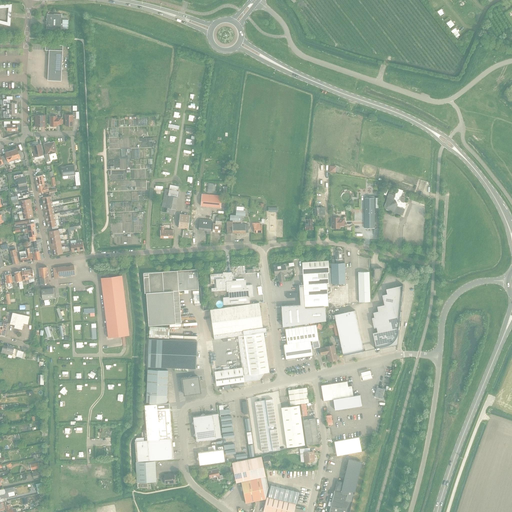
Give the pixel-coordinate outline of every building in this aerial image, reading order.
[(0,23),(10,26),(12,4),(0,4),(0,23)] [(46,21),(61,22),(62,14),(47,14),(46,21)] [(61,29),(61,22),(46,21),(46,29),(61,29)] [(48,80),(61,81),(63,45),(46,45),(45,50),(49,50),(48,80)] [(7,108),(17,108),(17,103),(10,103),(10,99),(3,99),(3,105),(7,105),(7,108)] [(17,108),(7,108),(7,111),(3,111),(3,117),(10,117),(10,114),(17,114),(17,108)] [(65,115),(65,126),(73,126),(73,119),(76,119),(76,112),(73,112),(73,115),(65,115)] [(35,116),(35,126),(45,126),(45,115),(35,116)] [(61,118),(57,118),(57,116),(50,116),(50,126),(57,126),(57,124),(61,124),(61,118)] [(17,124),(10,124),(10,121),(4,121),(4,127),(7,127),(7,131),(17,131),(17,129),(18,129),(18,127),(17,126),(17,124)] [(54,142),(47,144),(47,142),(44,143),(46,154),(44,154),(46,162),(50,161),(49,154),(56,152),(54,142)] [(32,146),(35,157),(43,155),(40,144),(32,146)] [(11,150),(14,160),(20,158),(20,159),(23,158),(21,151),(18,152),(16,147),(13,148),(13,149),(11,150)] [(14,160),(11,150),(9,151),(8,150),(5,151),(6,156),(4,157),(6,164),(9,163),(8,162),(14,160)] [(79,172),(75,172),(74,165),(69,166),(61,167),(62,176),(63,178),(64,179),(67,178),(68,177),(68,175),(75,174),(76,185),(80,185),(79,172)] [(19,187),(27,185),(26,178),(24,178),(23,174),(14,175),(14,179),(17,178),(19,187)] [(37,185),(44,183),(44,181),(46,180),(46,177),(43,178),(43,175),(35,176),(37,185)] [(44,183),(37,185),(39,193),(49,191),(48,186),(45,186),(44,183)] [(207,193),(216,193),(216,190),(215,190),(215,184),(208,183),(207,193)] [(27,185),(19,187),(20,193),(17,194),(18,199),(27,197),(26,192),(28,192),(27,185)] [(179,192),(178,192),(179,187),(170,185),(169,190),(165,189),(164,192),(162,192),(162,197),(163,198),(161,206),(167,207),(166,212),(174,214),(179,192)] [(405,198),(401,196),(403,190),(397,188),(395,194),(389,192),(387,197),(387,198),(383,208),(394,212),(402,216),(406,206),(405,205),(406,203),(403,203),(405,198)] [(201,206),(221,208),(222,195),(202,194),(201,206)] [(44,204),(52,203),(51,196),(43,197),(44,204)] [(364,198),(364,228),(374,228),(374,198),(364,198)] [(21,207),(31,205),(30,199),(20,201),(21,205),(18,206),(18,208),(21,207)] [(19,213),(32,211),(31,205),(21,207),(22,211),(19,212),(19,213)] [(239,216),(245,216),(246,211),(243,210),(244,207),(236,207),(236,215),(230,215),(230,220),(239,221),(239,216)] [(32,211),(19,213),(20,217),(14,218),(15,221),(24,219),(33,217),(32,211)] [(178,228),(188,229),(190,215),(180,214),(178,228)] [(221,221),(219,221),(220,218),(216,217),(216,221),(215,223),(213,223),(212,231),(220,232),(221,221)] [(344,219),(339,219),(339,217),(331,217),(332,228),(339,228),(339,225),(344,225),(344,219)] [(206,234),(210,234),(211,220),(199,219),(198,230),(206,231),(206,234)] [(313,223),(312,223),(312,219),(304,219),(305,226),(303,226),(303,230),(313,229),(313,223)] [(245,224),(232,224),(232,221),(227,221),(227,233),(245,232),(245,224)] [(22,232),(26,231),(35,230),(34,223),(27,224),(28,229),(26,229),(25,228),(22,229),(22,232)] [(262,224),(260,225),(260,223),(251,223),(252,227),(254,227),(254,232),(262,232),(262,224)] [(59,235),(59,231),(62,231),(62,228),(58,229),(58,230),(49,231),(50,237),(59,235)] [(188,238),(191,238),(192,230),(183,229),(182,237),(188,238)] [(32,241),(36,240),(35,236),(36,236),(35,230),(26,231),(26,233),(29,233),(30,241),(32,241)] [(60,241),(60,237),(63,237),(63,234),(59,235),(50,237),(51,243),(60,241)] [(61,247),(61,243),(64,242),(64,240),(60,241),(51,243),(52,249),(61,247)] [(9,248),(13,264),(19,263),(15,246),(9,248)] [(61,247),(52,249),(53,255),(63,254),(62,249),(65,248),(65,246),(61,247)] [(25,249),(27,261),(34,260),(33,253),(30,253),(29,248),(25,249)] [(303,285),(305,307),(325,305),(328,305),(327,283),(328,283),(328,272),(329,272),(328,260),(302,262),(303,285)] [(381,262),(376,261),(372,273),(380,273),(381,262)] [(331,263),(332,283),(345,283),(344,263),(331,263)] [(283,275),(285,274),(284,265),(274,267),(275,275),(278,274),(278,276),(279,281),(284,280),(283,275)] [(74,266),(53,268),(54,278),(75,276),(74,266)] [(39,268),(41,287),(45,287),(45,283),(49,282),(47,267),(39,268)] [(148,325),(175,323),(173,291),(198,289),(197,269),(143,273),(144,293),(146,293),(148,325)] [(349,297),(349,300),(360,299),(360,269),(349,269),(349,297)] [(12,276),(13,281),(16,281),(16,282),(19,281),(20,286),(20,289),(24,288),(23,287),(20,271),(14,272),(15,276),(12,276)] [(246,280),(232,281),(232,272),(225,272),(225,273),(210,274),(211,284),(214,283),(215,288),(226,287),(227,291),(228,291),(229,297),(223,297),(223,305),(250,303),(249,297),(253,297),(252,285),(246,285),(246,280)] [(123,274),(101,277),(108,336),(129,333),(123,274)] [(392,287),(393,283),(376,286),(378,291),(373,292),(375,301),(368,303),(369,308),(364,309),(365,314),(362,314),(364,325),(367,325),(368,329),(363,330),(366,345),(370,345),(370,346),(387,342),(389,324),(390,324),(391,319),(390,318),(390,314),(391,314),(391,309),(390,308),(391,303),(392,298),(393,293),(393,287),(392,287)] [(326,320),(325,305),(305,307),(303,285),(299,285),(300,305),(281,306),(283,326),(326,320)] [(56,288),(41,290),(42,301),(54,299),(54,298),(57,298),(56,288)] [(259,303),(210,310),(214,339),(237,336),(244,382),(270,378),(263,332),(266,332),(266,327),(263,327),(259,303)] [(355,310),(334,315),(343,355),(349,354),(356,353),(362,352),(362,351),(365,350),(363,350),(355,310)] [(23,323),(28,324),(29,316),(12,312),(10,324),(15,325),(14,328),(22,329),(23,323)] [(312,340),(318,339),(316,325),(285,329),(287,343),(312,340)] [(149,337),(169,338),(169,327),(149,326),(149,337)] [(149,339),(148,366),(183,368),(196,368),(197,341),(149,339)] [(310,341),(312,340),(287,343),(287,344),(284,344),(286,359),(312,355),(310,341)] [(12,355),(14,347),(8,345),(7,346),(3,345),(1,353),(12,355)] [(329,361),(337,359),(334,346),(320,349),(321,355),(328,353),(328,356),(329,361)] [(240,356),(216,359),(220,385),(244,382),(240,356)] [(146,395),(146,402),(153,403),(153,395),(167,396),(168,370),(147,369),(146,395)] [(361,371),(363,379),(372,377),(370,369),(361,371)] [(182,379),(184,395),(197,393),(200,390),(198,376),(182,379)] [(347,381),(321,385),(323,401),(333,400),(335,409),(361,406),(359,394),(353,395),(351,386),(348,386),(347,381)] [(378,387),(375,397),(376,397),(382,399),(384,391),(384,388),(378,387)] [(288,390),(290,405),(309,402),(307,388),(299,389),(288,390)] [(135,441),(136,461),(173,458),(172,438),(169,408),(169,403),(157,404),(144,405),(145,414),(147,440),(144,440),(144,437),(137,438),(135,440),(135,441)] [(281,408),(287,448),(305,446),(299,405),(281,408)] [(196,437),(196,441),(221,437),(218,414),(193,417),(193,421),(192,423),(194,425),(195,433),(193,435),(196,437)] [(303,420),(306,445),(319,443),(315,418),(303,420)] [(334,442),(337,455),(361,451),(359,437),(334,442)] [(199,460),(200,465),(224,461),(223,449),(198,453),(198,457),(197,459),(199,460)] [(304,456),(305,462),(314,461),(313,452),(304,452),(304,453),(303,454),(303,456),(304,456)] [(265,499),(268,487),(261,456),(232,463),(236,482),(241,481),(245,503),(265,499)] [(136,462),(137,482),(156,481),(155,461),(136,462)] [(341,493),(336,491),(329,511),(349,511),(354,493),(355,494),(363,464),(349,461),(341,493)] [(222,475),(219,476),(218,469),(208,471),(210,478),(217,476),(217,480),(223,478),(222,475)] [(32,472),(33,479),(40,477),(40,476),(42,476),(41,470),(32,472)] [(164,474),(165,484),(174,483),(174,474),(164,474)] [(270,484),(268,496),(297,503),(300,491),(270,484)] [(263,511),(264,511),(293,511),(296,504),(266,497),(263,511)] [(6,510),(11,509),(9,504),(6,505),(5,501),(0,502),(0,510),(5,509),(5,510),(6,510)]
